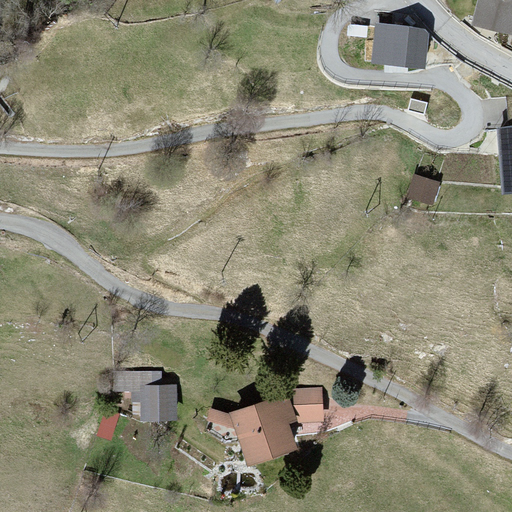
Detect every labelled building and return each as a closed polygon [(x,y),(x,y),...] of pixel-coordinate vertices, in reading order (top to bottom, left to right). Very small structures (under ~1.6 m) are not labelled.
[(511,0),(480,0),(475,23),(511,32),(511,0)] [(426,32),(377,28),(374,63),(423,67),(426,32)] [(426,103),(411,100),(409,110),(423,114),(426,103)] [(511,123),(498,124),(502,182),(511,181),(511,123)] [(439,179),(414,171),(406,195),(431,203),(439,179)] [(174,387),(132,384),(129,421),(171,424),(174,387)] [(320,391),(288,389),(286,419),(318,421),(320,391)] [(275,398),(220,412),(234,464),(288,450),(275,398)]
